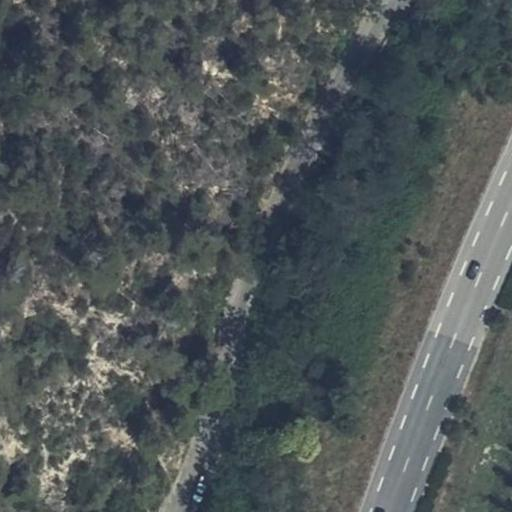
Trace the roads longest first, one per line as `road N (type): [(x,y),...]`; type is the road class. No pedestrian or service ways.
road 1 (unclassified): [(178,511),(337,77),(392,0)]
road 2 (primary): [(511,205),(394,511)]
